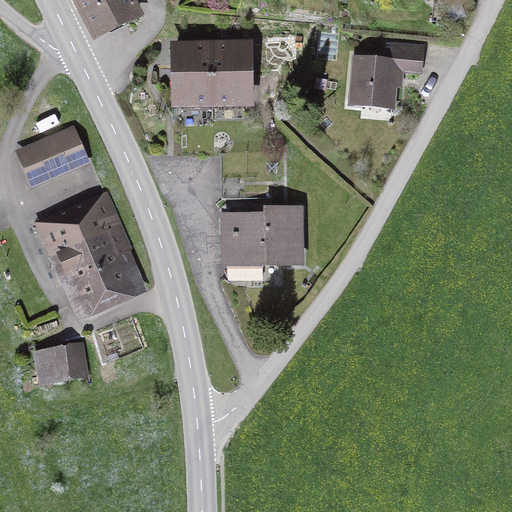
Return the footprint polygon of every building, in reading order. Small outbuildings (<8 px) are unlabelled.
[(79,0),(97,34),(136,14),(128,0),(79,0)] [(354,57),(350,102),(393,106),(396,71),(421,73),(423,48),(391,45),(389,60),(354,57)] [(225,179),(271,178),(271,152),(250,153),(248,47),(211,48),(212,103),(214,154),(224,154),(225,179)] [(212,103),(211,48),(175,49),(177,155),(214,154),(212,103)] [(40,134),(62,129),(59,115),(37,120),(40,134)] [(36,183),(85,161),(73,135),(25,157),(36,183)] [(298,209),(272,210),(271,178),(225,179),(225,200),(251,199),(251,216),(225,217),(227,277),(262,276),(262,263),(299,263),(298,209)] [(91,305),(132,286),(94,202),(53,220),(60,236),(47,243),(57,266),(70,260),(91,305)] [(84,344),(35,354),(41,385),(60,381),(59,379),(90,372),(84,344)]
